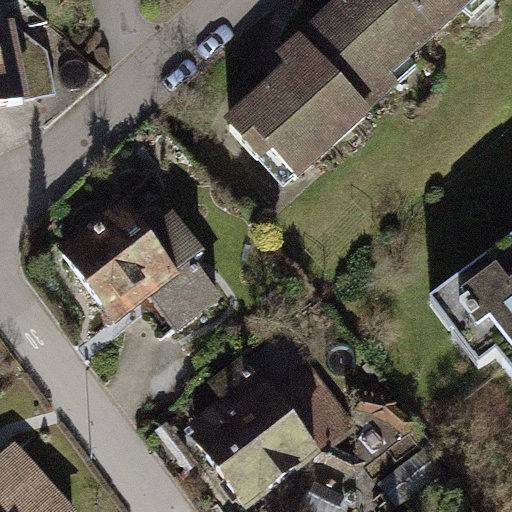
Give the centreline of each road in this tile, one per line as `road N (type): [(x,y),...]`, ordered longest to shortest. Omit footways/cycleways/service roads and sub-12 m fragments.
road 1 (residential): [(0,187),(62,152),(234,0)]
road 2 (residential): [(0,277),(173,511)]
